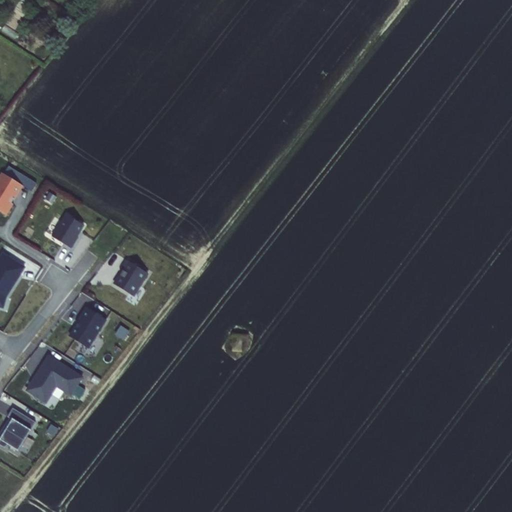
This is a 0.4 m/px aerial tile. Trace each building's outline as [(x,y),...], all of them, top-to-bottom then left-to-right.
[(0,211),(7,216),(14,205),(13,204),(23,186),(2,174),(0,177),(0,211)] [(85,226),(67,215),(53,238),(72,250),(79,238),(78,237),(85,226)] [(10,292),(25,268),(3,254),(0,258),(0,307),(0,308),(4,297),(8,290),(10,292)] [(133,297),(147,274),(127,261),(122,270),(123,271),(114,285),(133,297)] [(87,308),(76,326),(77,327),(70,337),(89,349),(107,321),(87,308)] [(232,334),(231,351),(241,351),(242,338),(247,338),(247,334),(232,334)] [(71,396),(83,378),(49,356),(38,376),(39,377),(37,380),(35,381),(30,392),(38,397),(37,398),(48,405),(59,388),(71,396)] [(33,433),(38,424),(18,412),(13,420),(15,421),(2,441),(4,442),(1,446),(11,452),(12,449),(22,455),(35,434),(33,433)]
